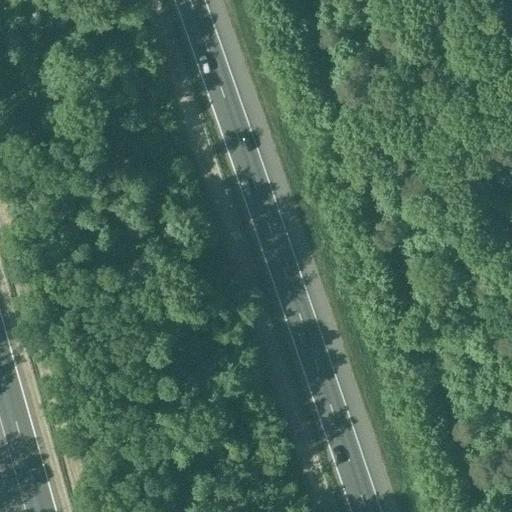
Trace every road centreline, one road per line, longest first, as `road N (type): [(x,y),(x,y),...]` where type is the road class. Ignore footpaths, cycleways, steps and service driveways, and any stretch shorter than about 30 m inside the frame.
road 1 (motorway): [(366,511),(189,0)]
road 2 (track): [(486,511),(310,0)]
road 3 (motorway): [(0,365),(41,511)]
